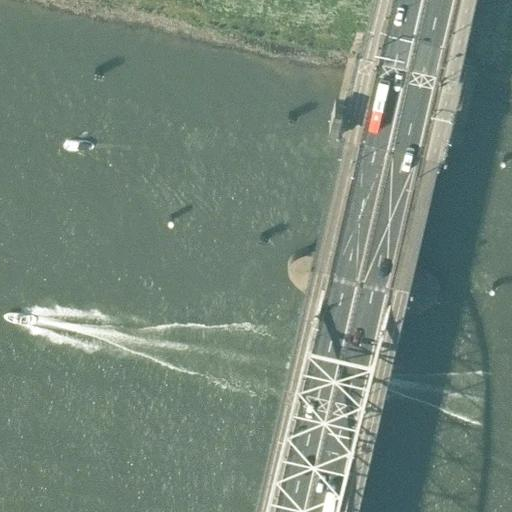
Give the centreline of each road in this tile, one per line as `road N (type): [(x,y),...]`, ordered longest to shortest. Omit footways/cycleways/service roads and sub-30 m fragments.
road 1 (motorway): [(323,511),(441,0)]
road 2 (motorway): [(411,0),(294,511)]
